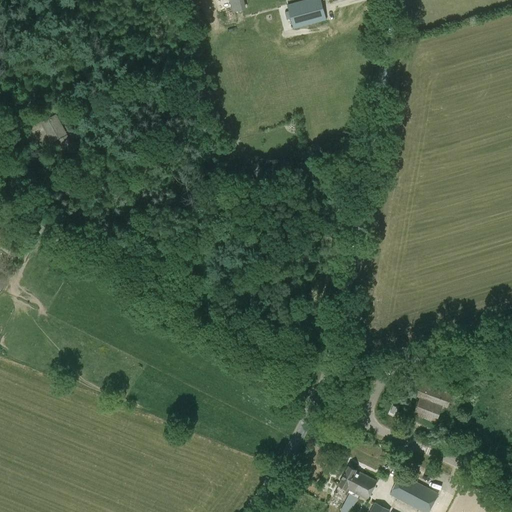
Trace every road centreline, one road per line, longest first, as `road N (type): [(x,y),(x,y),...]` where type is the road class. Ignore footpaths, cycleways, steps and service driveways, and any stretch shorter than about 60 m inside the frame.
road 1 (unclassified): [(314,394),(325,374),(393,0)]
road 2 (unclassified): [(314,394),(0,204)]
road 3 (unclassified): [(382,430),(395,370),(511,335)]
road 4 (unclassified): [(511,490),(382,430)]
road 5 (unclassified): [(246,511),(314,394)]
